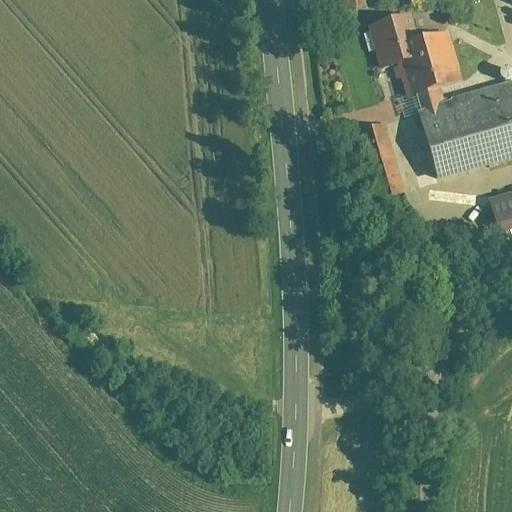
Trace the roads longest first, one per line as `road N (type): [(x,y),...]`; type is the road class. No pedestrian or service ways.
road 1 (tertiary): [(294,511),(304,400),(269,0)]
road 2 (track): [(304,400),(367,399),(511,300)]
road 3 (unknown): [(439,511),(447,346)]
